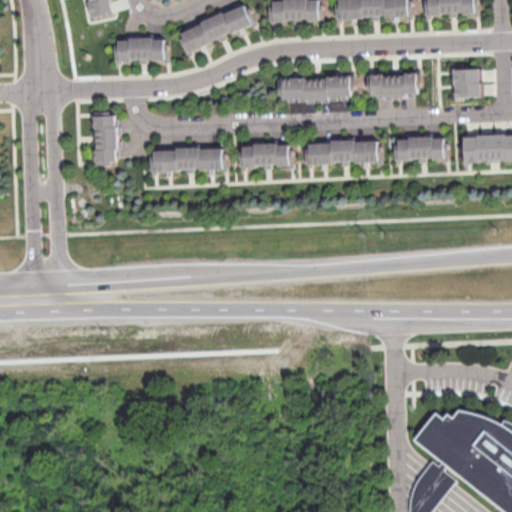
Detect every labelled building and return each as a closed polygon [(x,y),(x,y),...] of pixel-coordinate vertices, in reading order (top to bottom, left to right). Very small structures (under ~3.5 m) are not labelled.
[(89,0),(93,17),(115,14),(112,0),(89,0)] [(274,0),(275,20),(324,19),(323,0),(274,0)] [(338,0),(339,17),(412,17),(412,0),(338,0)] [(430,0),(431,14),(449,14),(449,16),(457,16),(457,13),(479,13),(478,0),(430,0)] [(181,29),(190,52),(229,37),(228,34),(257,23),(250,3),(181,29)] [(121,60),(170,59),(170,36),(121,37),(121,60)] [(456,68),(457,97),(483,96),(482,67),(456,68)] [(373,74),(373,96),(422,95),(421,73),(373,74)] [(284,77),(284,99),(307,98),(307,99),(356,98),(355,75),(284,77)] [(98,164),(120,163),(119,112),(97,112),(98,164)] [(466,162),(511,159),(511,133),(465,135),(466,162)] [(401,160),(429,160),(429,159),(449,158),(449,135),(400,137),(401,160)] [(311,142),(312,164),(350,163),(350,162),(369,161),(369,162),(383,162),(382,139),(311,142)] [(246,166),(266,166),(266,168),(273,168),(273,165),(294,165),(294,142),(245,143),(246,166)] [(157,171),(195,170),(195,169),(228,168),(228,147),(156,148),(157,171)] [(416,437),(511,510),(511,427),(510,426),(493,418),(477,412),(462,408),(456,415),(450,410),(445,416),(438,410),(416,437)]
